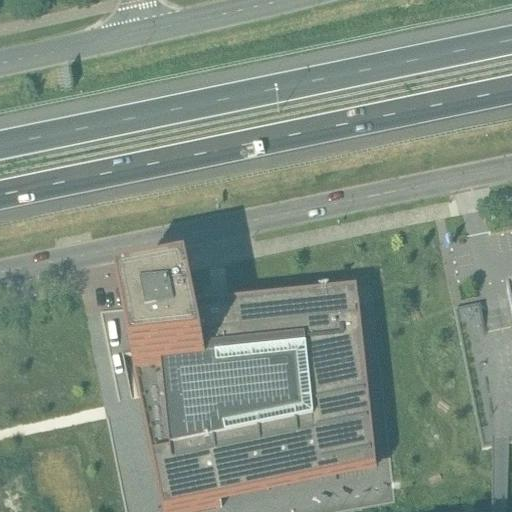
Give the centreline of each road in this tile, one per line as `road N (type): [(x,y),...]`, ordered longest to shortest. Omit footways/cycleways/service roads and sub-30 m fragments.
road 1 (secondary): [(0,271),(511,165)]
road 2 (motorway): [(0,197),(511,92)]
road 3 (motorway): [(511,45),(0,149)]
road 4 (secondary): [(0,63),(142,31)]
road 5 (secondary): [(142,31),(273,0)]
